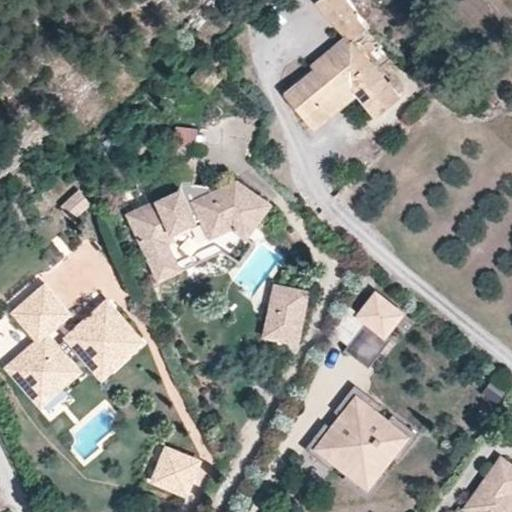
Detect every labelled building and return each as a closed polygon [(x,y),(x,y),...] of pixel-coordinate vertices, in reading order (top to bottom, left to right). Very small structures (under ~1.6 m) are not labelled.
[(373,35),(348,0),(332,0),(320,11),(349,44),(353,49),(354,48),(355,49),(373,35)] [(317,78),(353,49),(349,44),(313,74),(317,78)] [(355,49),(354,48),(353,49),(317,78),(287,103),(317,138),(361,103),(380,125),(404,106),(355,49)] [(206,69),(195,83),(214,97),(225,82),(206,69)] [(199,184),(202,155),(200,155),(203,135),(180,132),(178,152),(169,151),(167,183),(186,184),(186,182),(199,184)] [(274,210),(241,186),(214,199),(216,192),(198,190),(199,184),(186,182),(186,184),(184,196),(131,220),(150,260),(172,250),(180,246),(176,238),(205,225),(214,243),(236,233),(251,244),(274,210)] [(81,192),(60,208),(74,224),(94,208),(81,192)] [(172,250),(150,260),(163,286),(185,276),(172,250)] [(104,376),(142,341),(108,304),(75,332),(70,337),(58,348),(48,337),(60,326),(66,321),(72,315),(46,286),(13,314),(39,343),(11,367),(29,387),(35,382),(55,383),(60,388),(79,371),(69,360),(81,350),(91,361),(104,376)] [(310,307),(312,295),(276,288),(271,310),(285,313),(294,304),(310,307)] [(391,339),(385,335),(402,314),(376,294),(360,315),(359,316),(367,322),(348,345),(345,350),(369,368),(391,339)] [(348,345),(367,322),(359,316),(360,315),(345,303),(331,331),(348,345)] [(301,348),(310,307),(294,304),(285,313),(271,310),(265,341),(301,348)] [(75,332),(66,321),(60,326),(70,337),(75,332)] [(44,402),(60,388),(55,383),(35,382),(29,387),(44,402)] [(399,461),(419,435),(393,415),(387,423),(375,414),(381,406),(355,386),(335,411),(343,418),(348,422),(338,434),(333,430),(325,423),(305,449),(331,470),(337,462),(349,471),(350,471),(354,467),(366,476),(376,464),(381,468),(391,455),(399,461)] [(338,434),(348,422),(343,418),(333,430),(338,434)] [(158,484),(188,496),(200,465),(170,453),(158,484)] [(511,511),(511,468),(501,460),(467,508),(472,511),(511,511)] [(369,499),(389,473),(381,468),(376,464),(366,476),(354,467),(350,471),(349,471),(343,479),(369,499)]
